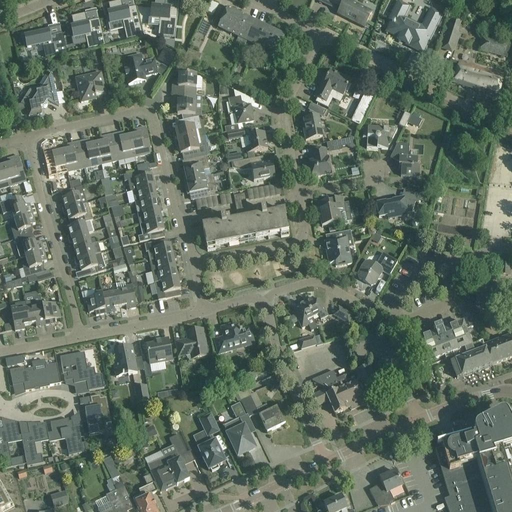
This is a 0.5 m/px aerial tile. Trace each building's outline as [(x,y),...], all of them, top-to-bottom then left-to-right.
[(149,18),(148,26),(159,27),(158,37),(175,39),(178,10),(170,10),(170,9),(165,8),(166,1),(166,0),(164,0),(155,0),(154,7),(152,7),(151,18),(149,18)] [(330,0),(329,3),(341,9),(339,13),(338,16),(364,29),(372,13),(346,0),(330,0)] [(121,1),(108,4),(108,5),(110,12),(108,13),(110,22),(108,23),(110,33),(124,30),(126,41),(143,37),(136,7),(134,8),(127,9),(127,8),(123,9),(121,2),(122,2),(121,1)] [(218,28),(248,42),(258,23),(227,9),(218,28)] [(431,11),(423,28),(394,15),(397,9),(396,9),(390,20),(393,21),(386,35),(387,35),(388,32),(400,38),(398,41),(408,46),(409,43),(411,44),(410,47),(420,52),(423,53),(433,32),(435,32),(439,24),(437,23),(441,15),(440,16),(431,11)] [(85,14),(71,18),(73,27),(71,27),(74,39),(85,36),(87,44),(88,50),(105,46),(102,33),(99,20),(98,20),(87,23),(85,15),(86,15),(86,14),(85,14)] [(451,16),(440,46),(441,50),(452,54),(455,51),(460,34),(458,33),(462,20),(451,16)] [(258,23),(248,42),(276,55),(285,36),(258,23)] [(45,59),(67,54),(63,35),(50,37),(48,30),(25,35),(28,49),(42,45),(45,59)] [(158,39),(158,42),(174,49),(175,41),(158,39)] [(483,53),(503,59),(503,58),(506,59),(510,47),(507,46),(507,45),(487,39),(483,41),(480,50),(483,53)] [(158,61),(170,68),(178,55),(165,48),(158,61)] [(133,63),(124,65),(128,86),(142,83),(141,78),(158,74),(155,61),(144,63),(142,56),(132,58),(133,63)] [(454,84),(497,98),(503,75),(458,63),(454,84)] [(324,78),(314,98),(317,100),(316,103),(328,109),(332,100),(340,104),(343,98),(344,94),(346,92),(346,90),(347,91),(349,87),(351,84),(350,83),(351,82),(330,71),(327,79),(324,78)] [(59,107),(57,97),(52,73),(42,88),(30,91),(21,105),(27,108),(27,109),(29,117),(42,114),(41,109),(43,108),(44,108),(45,108),(46,108),(46,107),(47,107),(47,106),(47,105),(47,104),(46,103),(46,101),(48,100),(59,107)] [(78,90),(79,94),(81,104),(92,101),(91,97),(106,94),(103,84),(101,74),(86,77),(86,80),(82,81),(79,85),(80,89),(78,90)] [(173,83),(172,95),(196,96),(196,89),(202,90),(202,80),(200,78),(196,78),(196,76),(188,76),(178,75),(178,83),(173,83)] [(172,95),(172,109),(177,109),(177,116),(182,116),(183,121),(195,119),(196,96),(172,95)] [(362,101),(352,123),(360,127),(373,99),(368,97),(365,102),(362,101)] [(241,98),(231,99),(228,100),(231,116),(235,116),(237,126),(253,123),(250,107),(243,108),(241,98)] [(322,139),(318,117),(319,116),(322,118),(325,111),(311,104),(308,111),(310,112),(308,115),(308,119),(303,120),(306,132),(304,132),(306,142),(322,139)] [(408,122),(411,116),(405,113),(399,126),(405,129),(408,122)] [(412,117),(411,116),(408,122),(419,127),(422,122),(419,120),(412,117)] [(201,130),(198,118),(195,119),(183,121),(184,129),(175,131),(178,143),(196,139),(195,132),(201,130)] [(135,135),(130,137),(135,158),(142,157),(152,154),(146,128),(134,131),(135,135)] [(363,139),(367,139),(367,149),(387,151),(388,140),(392,141),(397,130),(368,129),(363,139)] [(244,131),(222,135),(223,142),(228,141),(228,142),(245,139),(244,131)] [(352,132),(348,140),(354,139),(356,134),(352,132)] [(123,133),(112,136),(118,162),(135,158),(130,137),(124,138),(123,133)] [(264,134),(256,135),(249,137),(251,148),(246,149),(247,154),(248,154),(254,153),(267,151),(264,134)] [(102,143),(96,144),(101,166),(118,162),(112,136),(101,138),(102,143)] [(192,160),(207,157),(204,144),(198,146),(196,139),(178,143),(181,155),(190,153),(192,160)] [(348,140),(340,141),(341,147),(346,146),(351,149),(356,148),(354,139),(348,140)] [(90,141),(78,143),(84,170),(101,166),(96,144),(91,145),(90,141)] [(68,150),(63,152),(67,173),(84,170),(78,143),(67,146),(68,150)] [(391,157),(399,161),(399,168),(401,168),(401,177),(419,178),(420,168),(417,168),(418,158),(408,158),(409,145),(397,145),(391,157)] [(67,173),(63,152),(57,153),(56,148),(45,151),(50,177),(67,173)] [(331,176),(328,159),(327,159),(325,150),(320,151),(310,153),(313,168),(310,168),(313,179),(331,176)] [(8,165),(3,166),(10,188),(17,186),(26,183),(18,157),(7,160),(8,165)] [(182,170),(185,183),(204,178),(203,172),(209,170),(207,157),(192,160),(194,167),(182,170)] [(263,158),(228,164),(229,170),(232,169),(242,171),(242,172),(251,170),(254,183),(259,182),(259,183),(265,182),(265,181),(275,179),(272,163),(264,164),(263,158)] [(0,190),(10,188),(3,166),(0,167),(0,190)] [(94,174),(97,181),(109,177),(107,170),(94,174)] [(135,174),(123,176),(124,182),(128,182),(131,193),(133,192),(157,187),(156,183),(153,184),(151,176),(149,170),(135,174)] [(204,178),(185,183),(188,195),(197,193),(199,200),(209,198),(217,197),(215,184),(206,186),(204,178)] [(62,208),(63,211),(87,204),(82,187),(61,193),(63,199),(62,199),(65,207),(62,208)] [(135,203),(140,202),(157,199),(155,191),(158,190),(157,187),(133,192),(135,203)] [(289,237),(284,211),(270,214),(269,209),(256,212),(257,216),(249,218),(244,195),(234,197),(238,220),(230,221),(229,217),(216,219),(216,224),(202,226),(207,253),(216,251),(215,247),(280,235),(281,239),(289,237)] [(33,215),(30,205),(24,207),(21,198),(11,200),(3,203),(0,204),(0,205),(3,216),(12,213),(14,221),(33,215)] [(135,203),(138,215),(162,209),(161,205),(158,206),(157,199),(140,202),(135,203)] [(319,211),(322,228),(327,227),(332,226),(334,225),(340,224),(352,222),(348,204),(343,205),(342,199),(320,203),(321,211),(319,211)] [(404,199),(376,205),(379,219),(387,217),(387,215),(406,211),(407,214),(412,213),(415,203),(404,199)] [(68,228),(84,223),(84,224),(85,223),(90,222),(93,221),(89,210),(88,204),(87,204),(63,211),(64,215),(67,214),(69,222),(70,222),(71,227),(68,228)] [(161,220),(160,213),(163,213),(162,209),(138,215),(140,225),(140,226),(164,220),(164,219),(161,220)] [(11,230),(15,241),(32,235),(30,226),(35,225),(33,215),(14,221),(16,228),(11,230)] [(119,218),(114,220),(116,225),(118,231),(125,229),(123,222),(121,223),(119,218)] [(372,218),(363,220),(364,226),(373,225),(372,218)] [(164,232),(162,225),(165,224),(164,220),(140,226),(142,236),(138,238),(139,244),(155,240),(165,238),(163,232),(164,232)] [(67,237),(69,241),(88,235),(94,233),(90,222),(85,223),(84,224),(84,223),(68,228),(70,236),(67,237)] [(369,237),(376,235),(374,227),(368,228),(367,228),(369,237)] [(328,249),(326,250),(329,265),(335,264),(336,268),(351,265),(349,255),(348,249),(347,241),(347,240),(351,240),(352,240),(351,236),(350,232),(329,236),(330,242),(328,242),(328,246),(327,248),(328,249)] [(25,258),(44,252),(41,243),(35,244),(32,235),(15,241),(20,260),(25,258)] [(72,243),(75,251),(98,244),(98,243),(96,244),(94,240),(90,241),(88,235),(69,241),(70,244),(72,243)] [(148,253),(150,262),(176,257),(175,253),(172,254),(170,246),(168,240),(159,242),(144,246),(146,254),(148,253)] [(74,259),(75,262),(101,254),(98,244),(75,251),(77,258),(74,259)] [(28,266),(23,267),(23,269),(26,278),(27,278),(44,273),(41,264),(44,263),(47,262),(44,252),(25,258),(28,266)] [(101,254),(75,262),(76,266),(79,265),(81,273),(82,272),(84,278),(106,272),(101,254)] [(369,262),(365,263),(358,275),(359,279),(371,286),(375,285),(382,273),(389,277),(398,262),(388,257),(383,254),(376,266),(369,262)] [(129,267),(134,266),(134,262),(133,257),(126,259),(129,267)] [(150,262),(152,274),(175,268),(174,261),(176,260),(176,257),(150,262)] [(116,260),(118,267),(125,265),(123,258),(116,260)] [(509,277),(509,264),(499,264),(499,276),(509,277)] [(128,272),(126,265),(113,269),(114,275),(123,273),(124,273),(128,272)] [(134,266),(129,267),(131,273),(128,274),(130,279),(136,277),(138,277),(135,268),(134,266)] [(152,274),(155,285),(181,279),(180,275),(177,276),(175,268),(152,274)] [(27,278),(21,280),(22,284),(28,282),(29,284),(37,282),(36,279),(41,277),(50,274),(49,271),(44,273),(27,278)] [(181,279),(155,285),(158,302),(181,297),(179,291),(180,291),(178,283),(181,283),(181,279)] [(476,303),(511,304),(511,282),(477,281),(476,303)] [(6,285),(7,291),(16,289),(15,282),(6,285)] [(116,285),(117,293),(120,308),(126,307),(126,311),(136,309),(133,289),(132,286),(125,288),(124,283),(116,285)] [(145,304),(142,288),(136,289),(139,305),(145,304)] [(108,291),(101,292),(105,315),(115,313),(115,309),(120,308),(117,293),(109,295),(108,291)] [(105,315),(101,292),(94,293),(95,297),(86,299),(89,314),(95,313),(96,317),(105,315)] [(312,298),(305,302),(313,319),(319,316),(321,320),(328,317),(320,300),(315,303),(312,298)] [(46,326),(41,304),(35,305),(35,302),(26,303),(30,325),(35,324),(36,328),(46,326)] [(48,302),(41,304),(46,326),(56,324),(55,321),(61,319),(58,304),(49,306),(48,302)] [(313,319),(305,302),(297,306),(299,310),(294,313),(302,329),(308,326),(311,332),(318,329),(313,319)] [(30,325),(26,303),(15,305),(15,309),(11,309),(15,332),(25,330),(24,326),(30,325)] [(353,316),(338,308),(333,316),(348,325),(353,316)] [(435,334),(412,343),(421,365),(452,354),(452,353),(471,346),(463,324),(443,331),(441,326),(433,329),(435,334)] [(250,329),(241,331),(240,332),(238,327),(231,329),(230,326),(221,329),(224,338),(214,341),(218,355),(254,345),(250,329)] [(175,343),(177,353),(178,358),(182,358),(182,360),(186,359),(189,363),(192,362),(192,361),(208,358),(203,330),(186,333),(187,341),(175,343)] [(484,346),(483,346),(490,367),(511,358),(511,335),(507,337),(484,346)] [(299,342),(301,350),(317,346),(314,337),(299,342)] [(149,362),(143,363),(146,378),(152,377),(150,366),(172,362),(170,349),(168,339),(160,341),(160,344),(146,346),(148,356),(149,362)] [(455,361),(451,363),(457,380),(469,375),(490,367),(482,347),(483,346),(484,346),(482,342),(476,344),(471,346),(452,353),(452,354),(454,357),(455,361)] [(114,351),(116,361),(116,365),(114,366),(116,378),(137,374),(132,347),(114,351)] [(84,354),(60,358),(63,375),(67,374),(68,378),(64,379),(65,383),(73,381),(74,385),(86,383),(88,392),(89,392),(104,389),(102,375),(96,377),(94,369),(87,370),(84,354)] [(17,366),(15,359),(5,360),(7,368),(17,366)] [(25,369),(10,372),(13,387),(24,385),(25,393),(35,391),(35,390),(40,389),(40,390),(50,388),(49,387),(61,385),(57,365),(47,367),(46,361),(33,363),(34,369),(25,371),(25,369)] [(309,383),(308,386),(310,392),(322,387),(324,391),(312,396),(317,407),(329,402),(335,415),(350,409),(351,411),(370,403),(367,397),(380,391),(369,366),(337,380),(333,372),(309,383)] [(242,375),(245,382),(257,376),(254,369),(242,375)] [(220,390),(217,370),(211,371),(212,377),(207,378),(210,392),(220,390)] [(434,371),(426,374),(429,383),(437,380),(434,371)] [(234,378),(237,385),(245,382),(242,374),(234,378)] [(134,389),(137,404),(149,402),(146,386),(134,389)] [(236,391),(233,392),(237,402),(241,402),(240,400),(236,391)] [(90,409),(85,410),(85,413),(88,428),(89,428),(90,435),(99,434),(107,433),(106,425),(111,424),(106,398),(101,399),(100,396),(90,398),(91,404),(89,405),(90,409)] [(255,409),(249,396),(240,400),(241,402),(249,418),(258,414),(261,419),(262,418),(269,433),(271,433),(270,432),(284,425),(285,427),(278,411),(270,414),(266,405),(256,410),(256,408),(255,409)] [(252,398),(256,407),(261,404),(256,396),(252,398)] [(223,427),(223,428),(224,427),(238,457),(237,457),(238,458),(255,449),(254,449),(240,419),(246,417),(240,404),(231,408),(236,420),(223,427)] [(225,464),(215,442),(214,442),(211,436),(219,432),(211,415),(200,421),(205,432),(193,438),(199,450),(198,450),(209,472),(211,471),(212,473),(219,469),(218,467),(225,464)] [(442,502),(445,511),(511,511),(511,457),(509,447),(511,444),(511,433),(503,417),(478,430),(479,433),(431,446),(447,499),(442,502)] [(3,430),(0,430),(0,461),(2,471),(13,468),(12,468),(11,461),(8,445),(13,444),(12,438),(19,437),(16,423),(13,422),(4,420),(1,419),(3,430)] [(52,434),(48,434),(50,444),(65,441),(69,457),(87,453),(85,444),(82,444),(81,439),(84,439),(81,426),(73,428),(72,422),(71,422),(69,423),(68,420),(67,420),(66,421),(65,421),(63,421),(62,422),(60,422),(58,422),(56,423),(55,423),(54,423),(53,423),(50,424),(52,434)] [(29,435),(21,436),(22,442),(24,452),(25,458),(27,468),(43,465),(42,456),(37,456),(35,445),(49,442),(49,444),(50,444),(48,434),(46,426),(43,426),(43,427),(39,428),(38,425),(37,425),(36,425),(35,425),(33,425),(32,425),(31,425),(30,425),(29,425),(27,424),(29,435)] [(156,435),(152,426),(141,431),(146,440),(156,435)] [(187,453),(178,436),(169,440),(178,458),(187,453)] [(176,486),(161,452),(145,460),(156,484),(162,481),(166,491),(176,486)] [(162,452),(161,452),(176,486),(189,480),(180,459),(168,465),(162,452)] [(111,458),(103,462),(112,480),(119,476),(111,458)] [(61,466),(63,473),(70,470),(68,464),(61,466)] [(51,467),(43,469),(45,476),(53,473),(51,467)] [(25,471),(17,474),(19,481),(27,479),(25,471)] [(378,487),(369,491),(378,508),(391,507),(390,505),(395,503),(390,492),(402,487),(400,481),(395,472),(380,479),(384,489),(380,491),(378,487)] [(142,499),(134,502),(138,511),(157,511),(153,502),(154,501),(152,495),(157,492),(154,484),(150,476),(144,479),(147,487),(139,491),(142,499)] [(110,504),(98,509),(99,511),(135,511),(121,483),(115,486),(112,480),(107,482),(108,485),(107,486),(110,494),(106,496),(110,504)] [(0,511),(5,509),(10,507),(0,488),(0,511)] [(65,493),(51,497),(54,510),(68,506),(65,493)] [(341,497),(324,505),(327,511),(340,511),(341,511),(354,511),(353,511),(347,511),(346,509),(341,497)]
